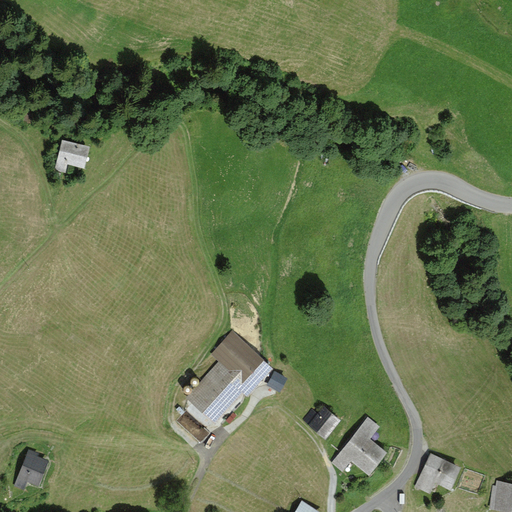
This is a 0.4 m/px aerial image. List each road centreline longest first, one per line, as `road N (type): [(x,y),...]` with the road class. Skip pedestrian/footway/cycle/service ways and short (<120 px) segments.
road 1 (residential): [(362,511),(408,473),(418,437),(373,323),(371,262),(384,221),(404,190),(426,181),(511,206)]
road 2 (track): [(207,454),(172,414),(174,393),(217,332),(222,311),(199,233),(184,132),(172,114)]
road 3 (track): [(330,511),(333,481),(310,431),(279,405),(249,409)]
